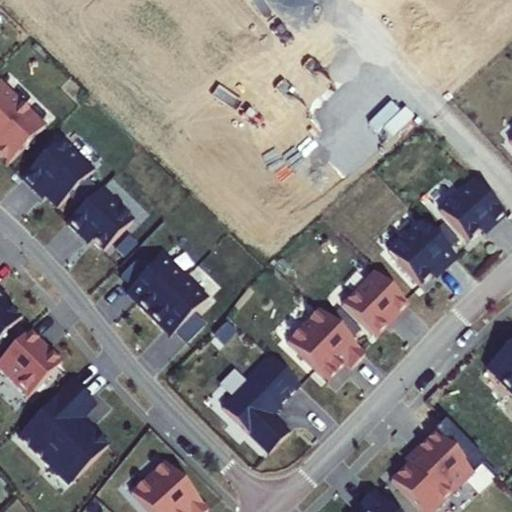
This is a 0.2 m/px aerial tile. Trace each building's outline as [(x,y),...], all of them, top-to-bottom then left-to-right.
[(0,84),(0,157),(8,166),(45,129),(0,84)] [(94,173),(61,142),(22,181),(33,192),(36,189),(57,210),(94,173)] [(506,218),(474,182),(441,213),(469,244),(491,224),(495,228),(506,218)] [(133,223),(101,191),(67,226),(78,236),(82,232),(103,253),(133,223)] [(457,261),(423,224),(389,255),(420,289),(432,278),(442,269),(445,272),(457,261)] [(150,272),(132,290),(131,291),(143,302),(138,308),(148,317),(186,280),(163,258),(150,272)] [(121,279),(132,290),(150,272),(139,261),(121,279)] [(435,281),(445,272),(442,269),(432,278),(435,281)] [(409,308),(375,275),(343,307),(373,336),(394,315),(398,319),(409,308)] [(175,334),(176,333),(194,315),(208,301),(186,280),(148,317),(158,327),(163,322),(175,334)] [(126,296),(138,308),(143,302),(131,291),(126,296)] [(0,342),(21,321),(4,305),(0,300),(0,342)] [(365,358),(319,312),(287,345),(321,379),(329,371),(336,371),(339,374),(347,367),(352,372),(365,358)] [(205,326),(194,315),(176,333),(187,344),(205,326)] [(377,340),(398,319),(394,315),(373,336),(377,340)] [(170,339),(175,334),(163,322),(158,327),(170,339)] [(237,335),(227,325),(215,338),(224,347),(237,335)] [(29,334),(0,363),(0,372),(28,400),(57,369),(36,349),(40,345),(29,334)] [(62,365),(40,345),(36,349),(57,369),(62,365)] [(511,345),(486,371),(511,396),(511,345)] [(300,388),(272,360),(223,411),(269,456),(289,436),(271,418),(300,388)] [(328,385),(339,374),(336,371),(329,371),(321,379),(328,385)] [(72,384),(19,439),(45,465),(51,459),(75,483),(109,448),(82,422),(96,408),(72,384)] [(436,511),(485,465),(445,424),(416,453),(419,456),(408,467),(391,483),(419,511),(436,511)] [(416,453),(405,463),(408,467),(419,456),(416,453)] [(207,511),(165,465),(131,495),(146,511),(207,511)] [(391,511),(373,494),(359,507),(363,511),(391,511)]
